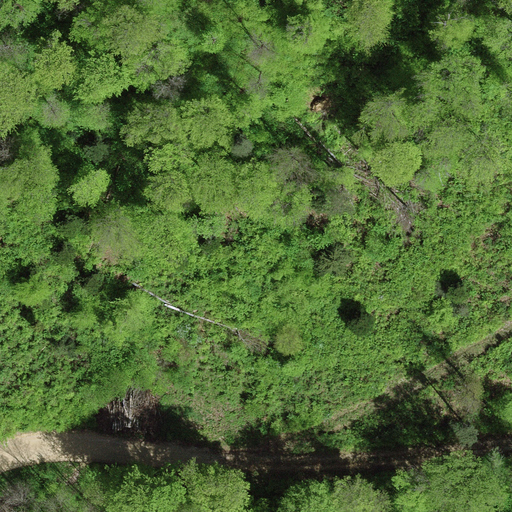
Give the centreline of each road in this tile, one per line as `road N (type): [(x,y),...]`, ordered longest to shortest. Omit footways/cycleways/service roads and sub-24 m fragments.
road 1 (track): [(0,453),(68,442),(365,462),(511,439)]
road 2 (track): [(249,459),(402,392),(511,330)]
